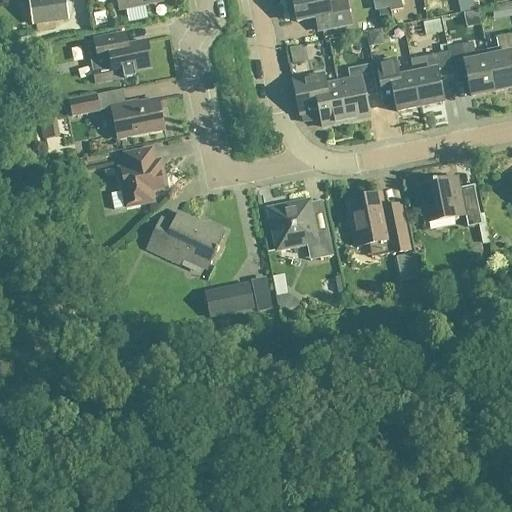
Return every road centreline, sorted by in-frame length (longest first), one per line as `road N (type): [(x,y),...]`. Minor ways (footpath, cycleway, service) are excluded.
road 1 (track): [(511,372),(0,478)]
road 2 (residential): [(205,0),(209,18),(189,48),(217,170),(233,178),(302,164)]
road 3 (residential): [(511,135),(385,162),(302,164)]
road 4 (residential): [(302,164),(255,0)]
